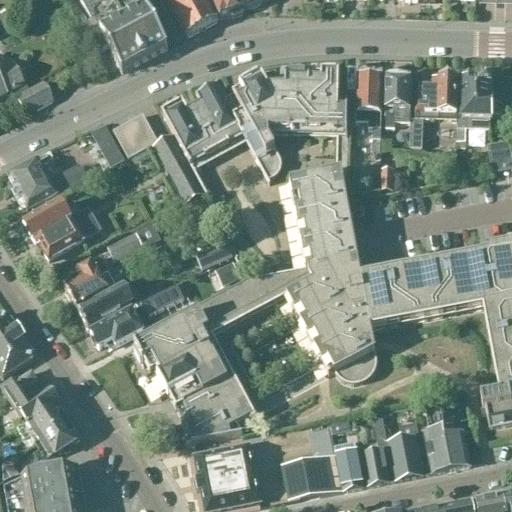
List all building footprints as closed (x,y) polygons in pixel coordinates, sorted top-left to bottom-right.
[(79,0),(87,16),(92,25),(81,31),(110,84),(168,52),(147,14),(152,11),(146,0),(79,0)] [(218,25),(205,0),(171,0),(166,3),(187,42),(218,25)] [(211,0),(222,24),(246,13),(240,0),(211,0)] [(240,0),(246,13),(263,6),(263,4),(270,1),(269,0),(240,0)] [(0,102),(22,89),(10,68),(0,73),(0,102)] [(269,142),(304,143),(346,144),(347,144),(347,137),(348,109),(339,108),(339,82),(340,82),(340,81),(337,80),(337,78),(324,78),(324,80),(316,80),(310,80),(306,80),(306,77),(290,77),(290,79),(286,79),(286,89),(275,88),(265,88),(261,81),(259,83),(257,80),(252,78),(243,83),(241,88),(243,92),(240,93),(241,94),(233,98),(234,100),(225,104),(218,92),(196,103),(200,109),(187,116),(182,107),(179,109),(178,107),(164,115),(165,117),(161,119),(162,120),(163,120),(194,177),(247,148),(269,189),(270,188),(269,185),(273,183),(280,177),(280,163),(269,144),(269,142)] [(374,135),(374,163),(379,163),(379,159),(381,159),(382,82),(375,82),(372,78),(364,77),(360,82),(358,82),(357,129),(369,130),(369,135),(374,135)] [(387,82),(385,134),(395,134),(395,128),(409,129),(411,83),(410,83),(409,79),(399,78),(396,82),(387,82)] [(435,120),(458,120),(459,85),(456,85),(453,81),(446,81),(444,84),(440,84),(440,89),(417,88),(416,125),(411,125),(410,153),(423,153),(424,125),(435,125),(435,120)] [(464,120),(458,120),(457,147),(466,147),(466,135),(491,136),(491,125),(495,125),(495,122),(503,122),(505,118),(505,112),(504,110),(495,110),(495,108),(492,106),(493,87),(491,87),(486,81),(479,81),(476,85),(465,85),(464,120)] [(13,102),(23,120),(51,106),(42,87),(13,102)] [(143,120),(127,128),(146,163),(149,161),(146,154),(158,148),(143,120)] [(146,163),(127,128),(113,136),(129,164),(132,162),(136,168),(146,163)] [(106,132),(92,139),(111,173),(125,165),(106,132)] [(172,141),(152,152),(185,211),(205,200),(172,141)] [(488,152),(493,177),(511,172),(511,168),(508,148),(488,152)] [(43,155),(36,159),(45,176),(53,172),(43,155)] [(59,202),(88,186),(80,172),(62,182),(62,184),(52,189),(38,164),(9,180),(17,194),(15,195),(19,203),(20,202),(28,216),(57,200),(59,202)] [(381,175),(381,196),(393,196),(393,175),(381,175)] [(329,381),(335,378),(338,383),(356,390),(360,389),(372,381),(377,370),(377,365),(371,335),(484,314),(500,398),(481,402),(483,415),(486,414),(489,433),(511,429),(511,248),(481,255),(482,260),(361,282),(344,189),(342,177),(323,181),(289,187),(305,274),(249,284),(248,282),(246,282),(248,284),(195,312),(198,317),(134,351),(136,354),(134,355),(140,366),(142,365),(143,367),(144,367),(150,378),(157,375),(160,381),(158,382),(159,384),(154,386),(162,402),(167,399),(168,401),(169,401),(176,414),(177,414),(182,424),(181,424),(182,425),(187,451),(243,441),(243,439),(242,439),(237,430),(255,421),(213,343),(287,304),(329,381)] [(87,214),(71,223),(63,209),(24,231),(25,233),(23,237),(26,244),(32,245),(37,253),(40,251),(48,266),(100,236),(87,214)] [(135,239),(107,253),(114,267),(160,245),(152,228),(134,237),(135,239)] [(226,246),(211,253),(218,268),(233,261),(226,246)] [(64,293),(76,315),(116,292),(109,280),(110,279),(100,261),(76,274),(82,284),(64,293)] [(124,289),(77,316),(89,337),(124,317),(122,314),(134,307),(124,289)] [(175,301),(171,292),(140,307),(142,312),(92,339),(99,353),(113,346),(116,352),(155,330),(147,315),(175,301)] [(0,379),(2,383),(31,365),(32,360),(8,323),(1,321),(0,321),(0,379)] [(20,384),(28,397),(31,399),(41,393),(32,377),(20,384)] [(26,419),(31,427),(59,410),(59,405),(56,401),(51,398),(49,394),(32,405),(25,395),(10,385),(1,391),(21,422),(26,419)] [(423,445),(429,480),(471,472),(465,443),(463,433),(455,435),(449,408),(438,410),(438,409),(424,411),(429,436),(427,437),(427,438),(423,439),(424,445),(423,445)] [(35,440),(40,447),(70,427),(59,410),(31,427),(19,435),(26,446),(35,440)] [(385,470),(391,468),(387,448),(383,425),(373,426),(379,457),(361,460),(367,492),(388,488),(385,470)] [(355,426),(331,431),(333,440),(357,435),(355,426)] [(70,427),(40,447),(45,455),(35,461),(41,470),(81,444),(70,427)] [(403,446),(387,448),(391,468),(394,487),(422,481),(415,443),(418,440),(416,429),(400,432),(403,446)] [(266,442),(256,444),(260,464),(270,462),(279,509),(342,497),(329,434),(309,437),(309,436),(307,436),(307,438),(288,441),(288,440),(286,441),(286,442),(267,446),(266,442)] [(354,448),(335,451),(344,496),(362,493),(354,448)] [(249,450),(194,461),(198,484),(196,484),(198,496),(201,495),(203,511),(236,511),(261,507),(249,450)] [(84,511),(76,472),(38,478),(5,494),(8,511),(84,511)] [(511,511),(511,496),(502,499),(504,511),(511,511)] [(504,511),(502,499),(476,504),(477,511),(504,511)]
